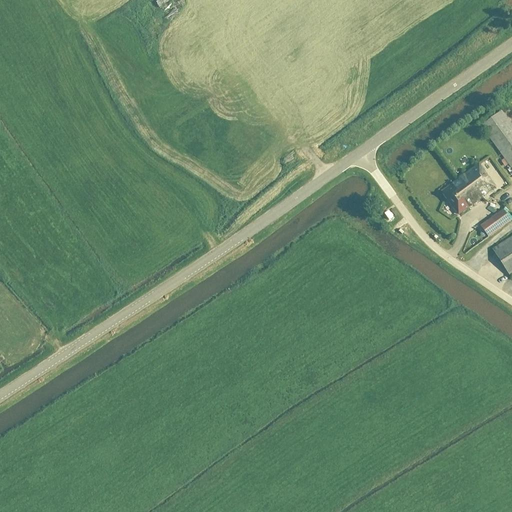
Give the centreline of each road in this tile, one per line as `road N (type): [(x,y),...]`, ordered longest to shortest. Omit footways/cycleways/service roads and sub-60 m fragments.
road 1 (unclassified): [(0,397),(360,153)]
road 2 (unclassified): [(511,302),(426,240),(360,153)]
road 3 (unclassified): [(360,153),(511,43)]
